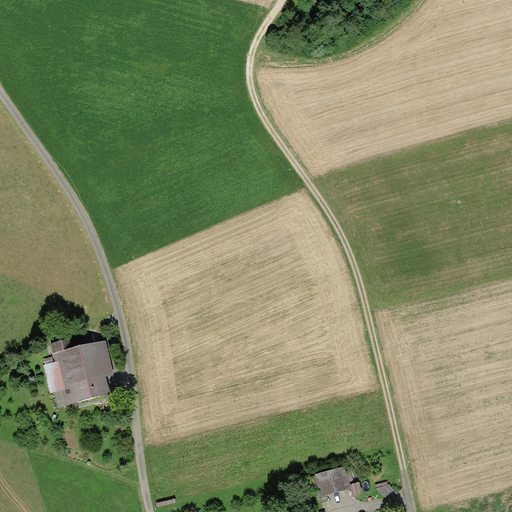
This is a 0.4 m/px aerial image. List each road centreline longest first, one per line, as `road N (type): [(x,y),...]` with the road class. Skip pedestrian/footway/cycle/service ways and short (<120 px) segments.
road 1 (track): [(411,511),(340,236),(248,91),(246,56),(281,0)]
road 2 (residential): [(149,511),(109,277),(79,208),(0,92)]
road 3 (track): [(142,493),(0,442)]
